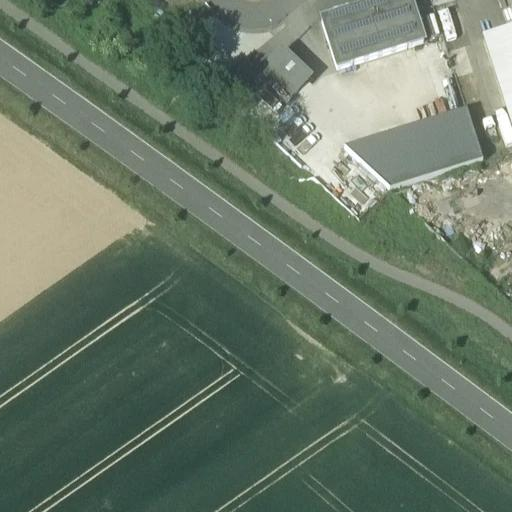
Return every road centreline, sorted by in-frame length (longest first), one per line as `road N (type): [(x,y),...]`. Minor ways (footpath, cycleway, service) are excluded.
road 1 (secondary): [(0,58),(511,435)]
road 2 (track): [(511,337),(316,227),(3,0)]
